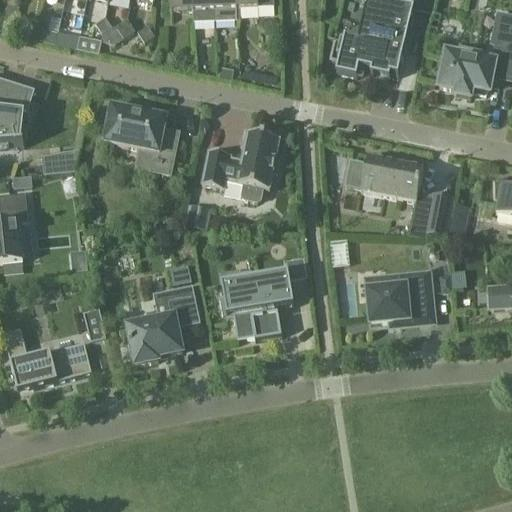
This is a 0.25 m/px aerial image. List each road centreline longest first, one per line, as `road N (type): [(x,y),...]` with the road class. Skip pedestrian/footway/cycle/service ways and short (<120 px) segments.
road 1 (residential): [(0,53),(511,157)]
road 2 (residential): [(0,453),(287,392),(511,366)]
